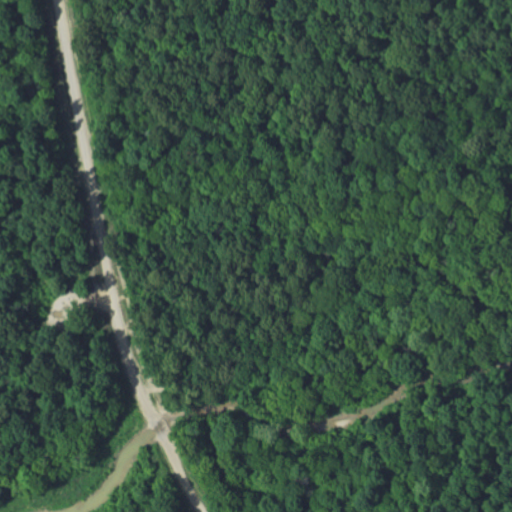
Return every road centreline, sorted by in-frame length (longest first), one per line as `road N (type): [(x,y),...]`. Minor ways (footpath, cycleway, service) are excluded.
road 1 (residential): [(162,440),(124,349),(89,161)]
road 2 (residential): [(89,161),(59,0)]
